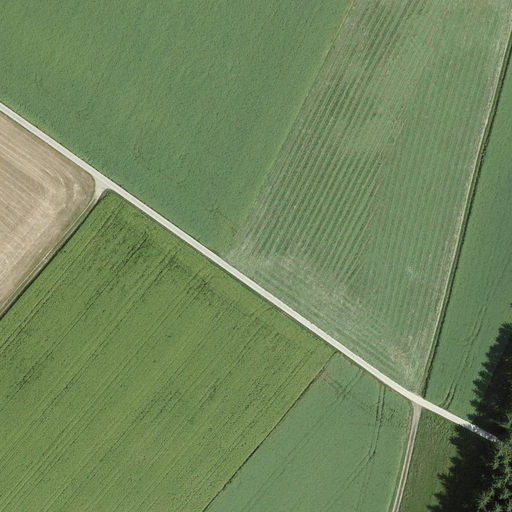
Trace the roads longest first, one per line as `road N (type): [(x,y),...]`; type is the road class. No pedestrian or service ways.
road 1 (track): [(0,106),(403,392),(511,448)]
road 2 (track): [(511,40),(395,511)]
road 3 (track): [(102,178),(93,202),(0,313)]
